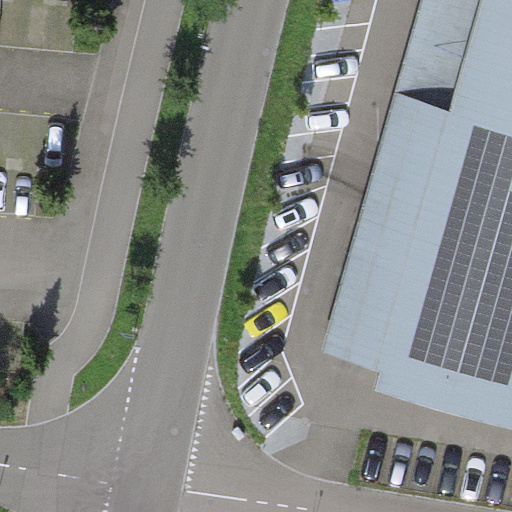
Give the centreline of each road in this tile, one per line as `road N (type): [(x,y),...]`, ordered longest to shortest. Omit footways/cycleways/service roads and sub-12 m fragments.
road 1 (residential): [(150,489),(257,0)]
road 2 (residential): [(150,489),(310,511)]
road 3 (residential): [(0,466),(150,489)]
